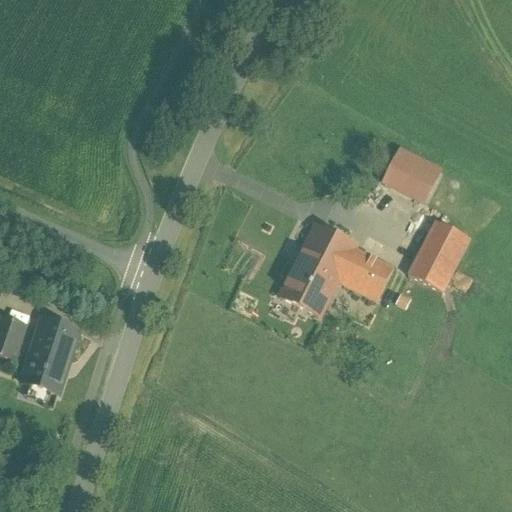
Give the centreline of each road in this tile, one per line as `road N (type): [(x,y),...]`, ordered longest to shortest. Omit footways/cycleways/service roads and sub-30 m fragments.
road 1 (tertiary): [(152,273),(195,163),(279,0)]
road 2 (tertiary): [(76,511),(152,273)]
road 3 (unclassified): [(152,273),(0,207)]
